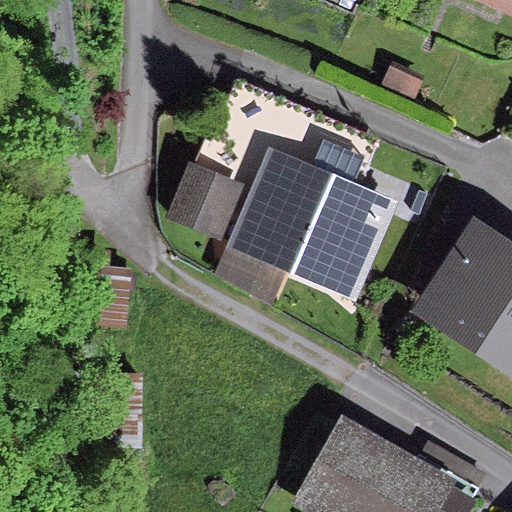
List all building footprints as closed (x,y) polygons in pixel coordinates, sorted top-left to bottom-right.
[(511,0),(478,0),(511,13),(511,0)] [(402,198),(277,144),(234,243),(359,298),(402,198)] [(241,195),(188,169),(162,221),(216,247),(241,195)] [(511,253),(464,223),(412,303),(511,367),(511,253)] [(456,511),(469,490),(343,418),(292,505),(304,511),(456,511)]
